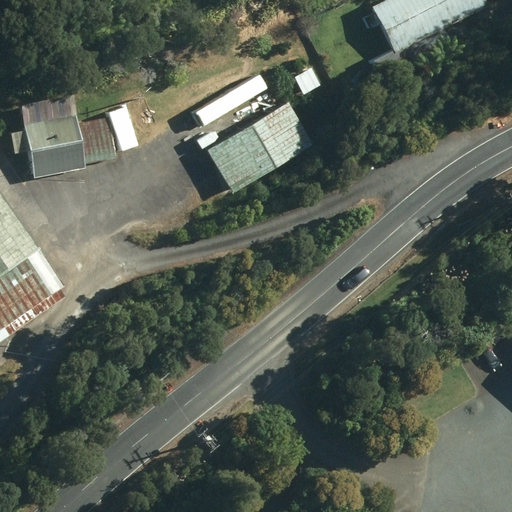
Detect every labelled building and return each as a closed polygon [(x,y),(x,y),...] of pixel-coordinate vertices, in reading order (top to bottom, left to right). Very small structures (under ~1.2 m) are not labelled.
[(378,0),(362,8),(386,54),(479,7),(475,0),(378,0)] [(193,129),(202,145),(266,109),(258,94),(193,129)] [(223,195),(304,146),(278,103),(197,153),(223,195)] [(101,111),(109,152),(125,149),(118,109),(101,111)] [(16,125),(26,179),(77,169),(76,166),(109,160),(101,119),(69,125),(66,115),(16,125)] [(0,336),(56,298),(52,291),(55,288),(0,209),(0,336)]
